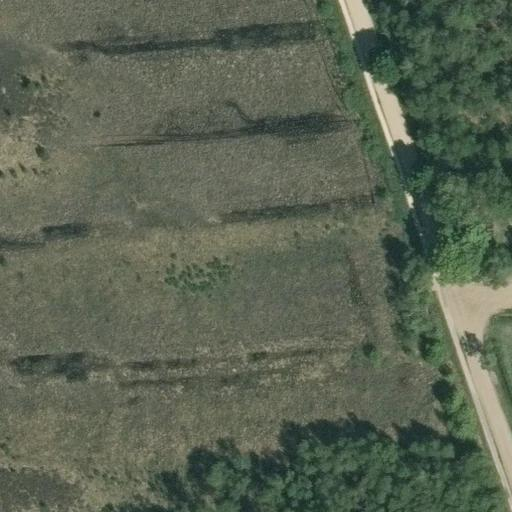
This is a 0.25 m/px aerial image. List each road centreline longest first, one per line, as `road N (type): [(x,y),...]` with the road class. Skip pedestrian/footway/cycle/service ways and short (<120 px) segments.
road 1 (track): [(354,0),(456,297)]
road 2 (track): [(456,297),(511,475)]
